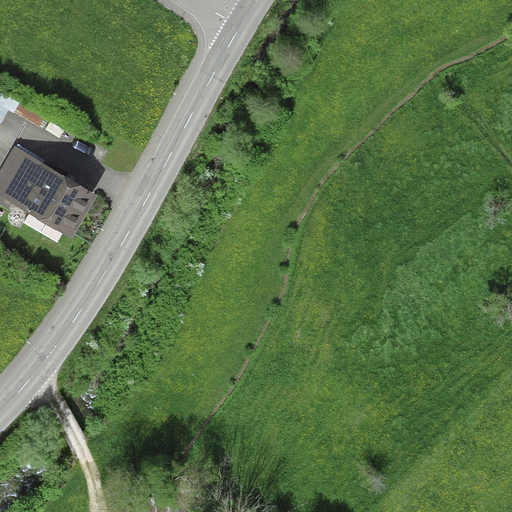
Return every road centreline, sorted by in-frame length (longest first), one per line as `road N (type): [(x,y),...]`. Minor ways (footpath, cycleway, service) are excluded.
road 1 (secondary): [(0,412),(107,267),(240,26)]
road 2 (track): [(34,374),(80,449),(100,511)]
